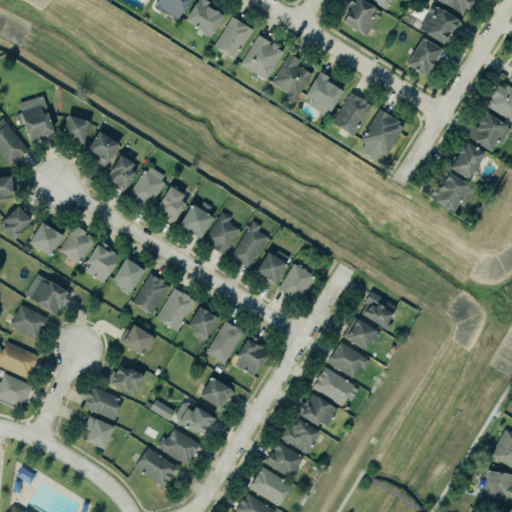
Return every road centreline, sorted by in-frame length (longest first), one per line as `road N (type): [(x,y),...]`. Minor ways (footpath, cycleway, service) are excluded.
road 1 (residential): [(304,336),(56,184)]
road 2 (residential): [(347,267),(189,511)]
road 3 (residential): [(443,114),(260,0)]
road 4 (residential): [(400,184),(511,2)]
road 5 (residential): [(131,511),(98,474),(38,437),(0,428)]
